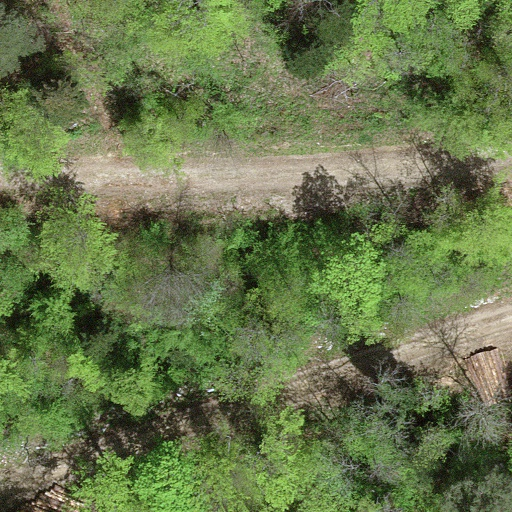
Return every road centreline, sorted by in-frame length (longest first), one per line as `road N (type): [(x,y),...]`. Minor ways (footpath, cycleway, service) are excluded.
road 1 (track): [(0,489),(511,327)]
road 2 (track): [(511,156),(400,171),(125,182),(0,177)]
